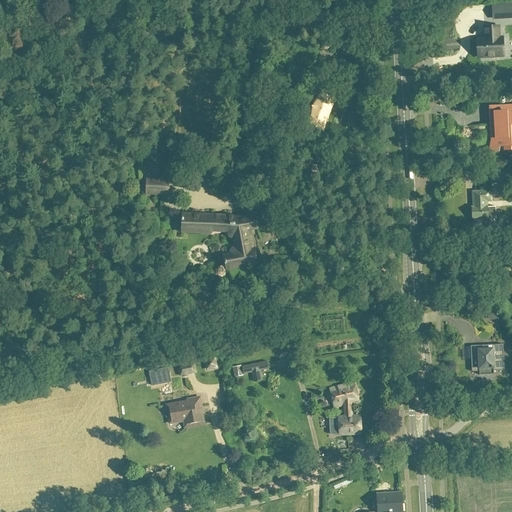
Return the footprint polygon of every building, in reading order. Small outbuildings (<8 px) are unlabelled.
[(511,3),(492,4),(493,18),(511,17),(511,3)] [(477,39),(478,57),(504,55),(503,38),(499,38),(498,26),(484,27),(485,35),(486,35),(486,39),(477,39)] [(511,124),(511,107),(490,109),(491,141),(490,149),(497,150),(498,146),(509,145),(508,125),(511,124)] [(511,180),(511,169),(488,170),(489,182),(511,180)] [(147,179),(147,184),(143,184),(142,194),(146,193),(146,194),(169,195),(170,180),(147,179)] [(488,207),(487,200),(491,200),(491,191),(473,192),(474,207),(472,207),(472,219),(474,219),(475,227),(497,225),(496,207),(488,207)] [(237,216),(182,214),(182,232),(211,234),(213,231),(222,231),(223,231),(228,231),(228,234),(229,235),(229,236),(231,237),(233,238),(234,248),(232,248),(230,253),(223,254),(226,270),(257,264),(254,250),(252,250),(248,230),(258,229),(255,214),(238,217),(237,216)] [(505,371),(503,345),(492,345),(492,349),(483,350),(483,346),(471,346),(472,372),(480,372),(480,376),(494,375),(494,371),(505,371)] [(213,360),(204,361),(206,370),(215,368),(213,360)] [(253,382),(263,380),(261,371),(270,369),(267,361),(242,366),(244,375),(252,373),(253,382)] [(180,377),(187,375),(196,373),(194,363),(185,365),(178,366),(180,377)] [(232,367),(234,377),(242,375),(241,366),(232,367)] [(168,369),(150,373),(153,387),(171,383),(168,369)] [(192,378),(187,380),(191,390),(196,389),(192,378)] [(345,406),(345,417),(353,417),(352,404),(360,402),(355,382),(329,389),(332,398),(331,400),(332,403),(333,404),(334,408),(345,406)] [(167,405),(167,408),(165,409),(166,417),(169,417),(170,424),(184,421),(185,428),(204,424),(201,407),(202,407),(200,397),(187,400),(187,401),(167,405)] [(330,418),(330,435),(362,434),(361,416),(353,417),(345,417),(330,418)] [(386,490),(387,493),(379,494),(380,511),(403,511),(402,492),(397,493),(397,489),(386,490)]
